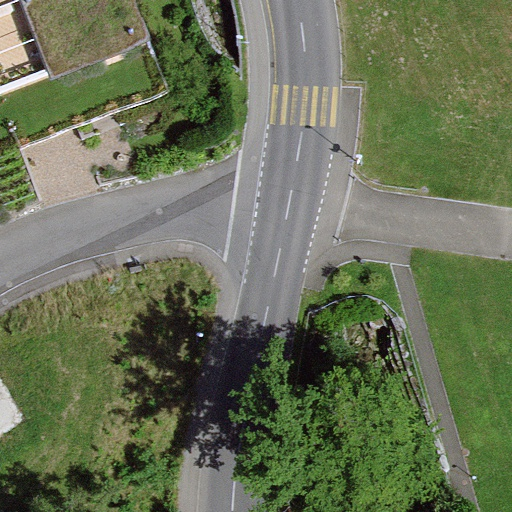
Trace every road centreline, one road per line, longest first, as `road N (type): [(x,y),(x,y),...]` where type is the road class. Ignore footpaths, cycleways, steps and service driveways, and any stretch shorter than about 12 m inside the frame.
road 1 (residential): [(292,202),(238,459),(235,511)]
road 2 (residential): [(292,202),(225,200),(125,217),(36,241),(0,260)]
road 3 (residential): [(301,0),(305,105),(292,202)]
